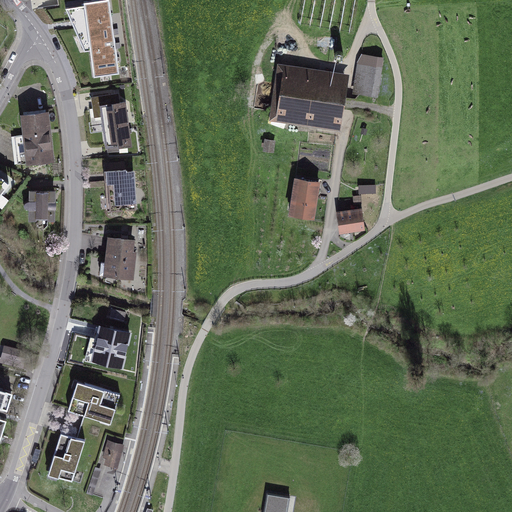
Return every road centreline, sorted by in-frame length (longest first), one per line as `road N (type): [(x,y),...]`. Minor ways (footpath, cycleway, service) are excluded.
road 1 (residential): [(511,178),(384,222),(300,279),(230,293),(188,367),(168,511)]
road 2 (residential): [(2,501),(61,320),(75,243),(73,122),(42,39)]
road 3 (track): [(384,222),(399,111),(396,69),(375,16)]
